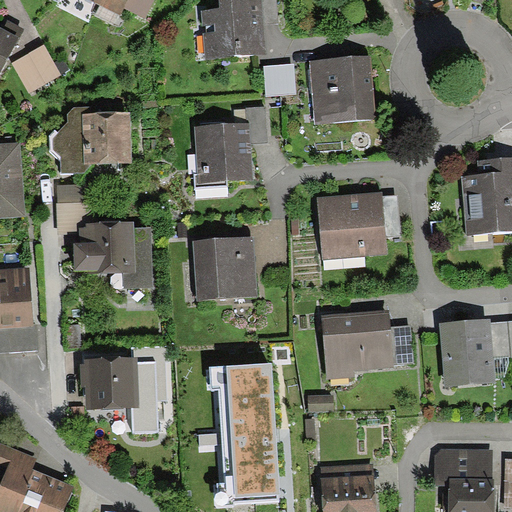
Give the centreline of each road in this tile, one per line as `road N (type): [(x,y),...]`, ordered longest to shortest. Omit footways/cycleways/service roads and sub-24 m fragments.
road 1 (residential): [(506,94),(509,72),(490,35),(449,22),(429,28),(401,60),(399,82),(418,119),(437,129)]
road 2 (residential): [(0,395),(102,482),(152,511)]
